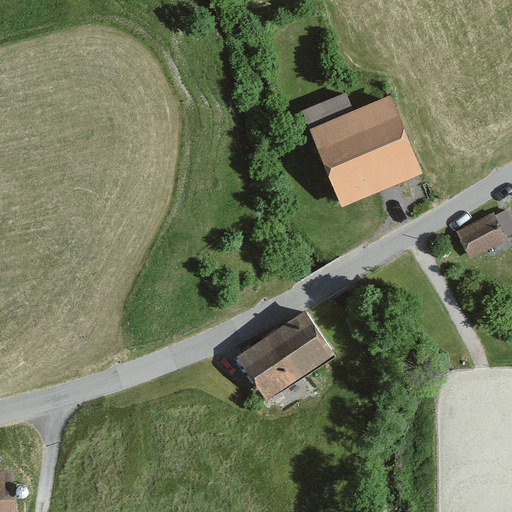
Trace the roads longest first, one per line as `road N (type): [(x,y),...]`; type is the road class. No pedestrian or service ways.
road 1 (unclassified): [(511,177),(272,314),(155,366),(0,412)]
road 2 (track): [(410,235),(478,351),(480,380)]
